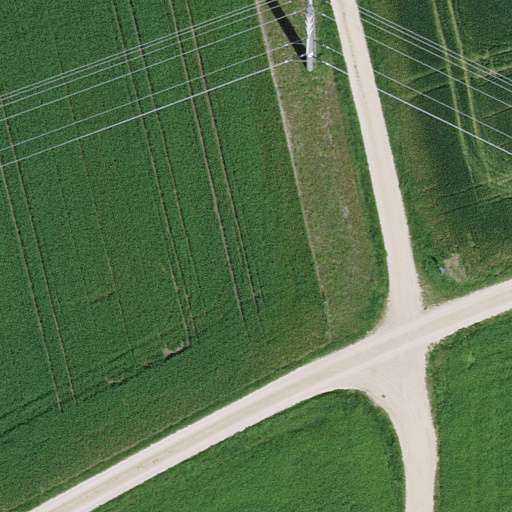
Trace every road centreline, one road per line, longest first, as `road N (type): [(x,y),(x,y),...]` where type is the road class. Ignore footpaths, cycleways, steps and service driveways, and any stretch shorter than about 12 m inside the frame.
road 1 (track): [(417,511),(409,333),(336,0)]
road 2 (track): [(61,511),(409,333),(511,298)]
